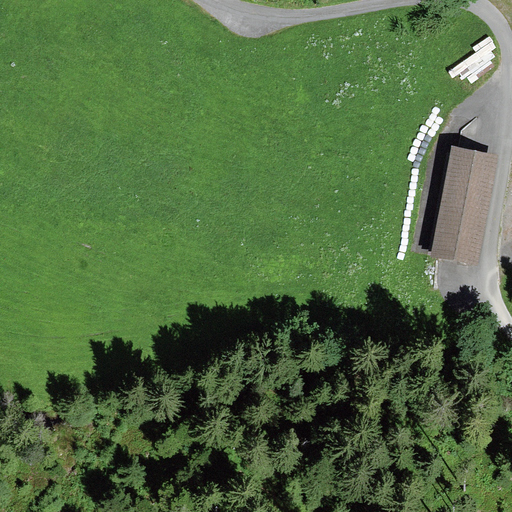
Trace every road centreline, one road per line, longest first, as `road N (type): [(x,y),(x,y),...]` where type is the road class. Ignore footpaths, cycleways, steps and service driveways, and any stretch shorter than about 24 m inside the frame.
road 1 (track): [(511,100),(488,261),(492,297),(511,330)]
road 2 (track): [(217,0),(300,16),(413,0)]
